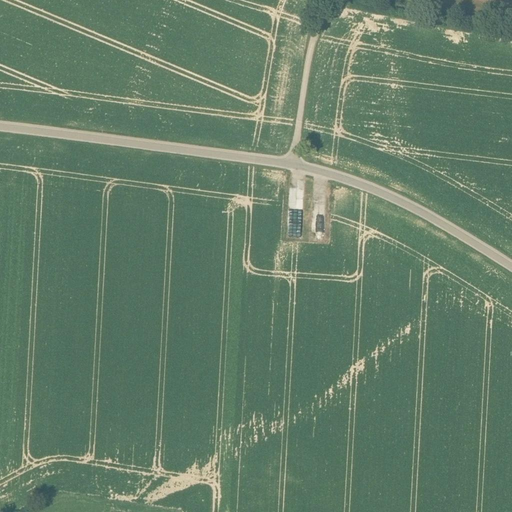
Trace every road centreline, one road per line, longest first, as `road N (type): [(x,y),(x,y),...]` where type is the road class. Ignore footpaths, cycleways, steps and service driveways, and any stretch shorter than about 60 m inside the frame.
road 1 (unclassified): [(293,165),(0,126)]
road 2 (unclassified): [(511,266),(382,194),(293,165)]
road 3 (unclassified): [(293,165),(307,60),(334,0)]
